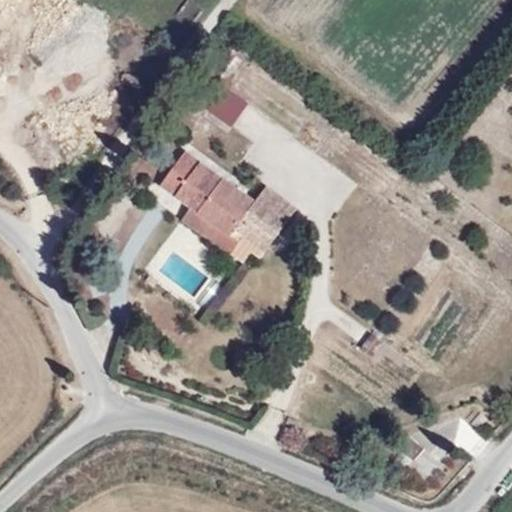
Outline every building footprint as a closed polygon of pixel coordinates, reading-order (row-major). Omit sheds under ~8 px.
[(184,23),(202,1),(201,0),(176,0),(168,10),(184,23)] [(212,73),(234,46),(216,32),(195,59),(212,73)] [(228,126),(247,101),(224,84),(205,108),(228,126)] [(239,209),(250,195),(183,142),(154,179),(220,232),(239,209)] [(239,209),(220,232),(185,204),(178,213),(222,248),(248,216),(239,209)] [(366,351),(379,334),(368,325),(355,342),(366,351)] [(424,449),(402,430),(391,443),(412,462),(424,449)]
